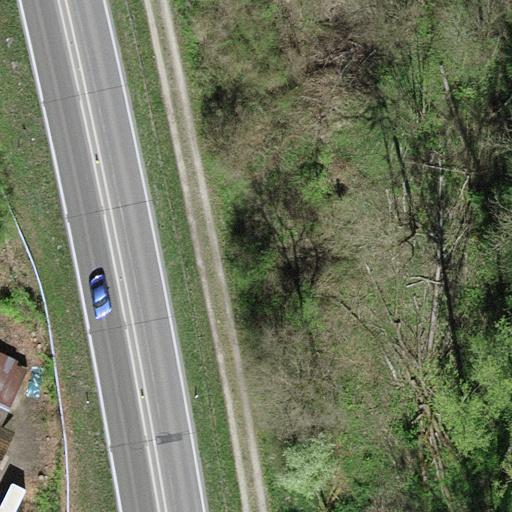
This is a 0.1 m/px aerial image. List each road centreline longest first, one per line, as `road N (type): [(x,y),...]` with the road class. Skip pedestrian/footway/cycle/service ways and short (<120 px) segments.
road 1 (trunk): [(62,0),(114,233),(161,511)]
road 2 (track): [(253,511),(221,301),(157,0)]
